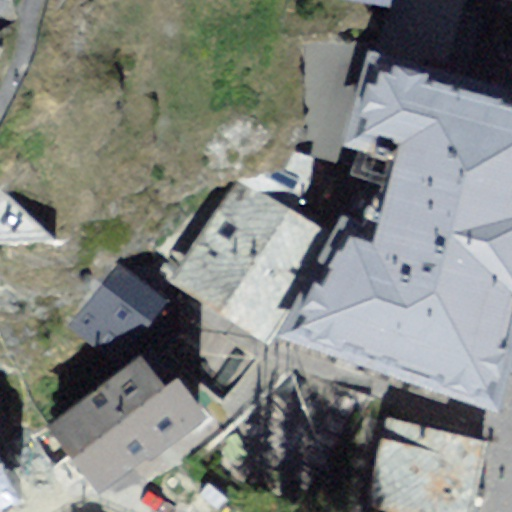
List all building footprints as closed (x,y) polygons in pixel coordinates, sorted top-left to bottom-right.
[(395,0),(381,53),(451,73),(469,0),(395,0)] [(381,53),(367,49),(340,146),(397,163),(376,231),(338,214),(273,337),(498,415),(511,359),(511,89),(451,73),(381,53)] [(228,182),(171,289),(260,336),(317,229),(228,182)] [(69,320),(121,356),(163,296),(111,260),(69,320)] [(46,427),(97,496),(208,418),(177,377),(165,387),(140,357),(46,427)] [(475,511),(488,443),(386,419),(368,511),(475,511)] [(0,507),(12,501),(0,478),(0,507)]
